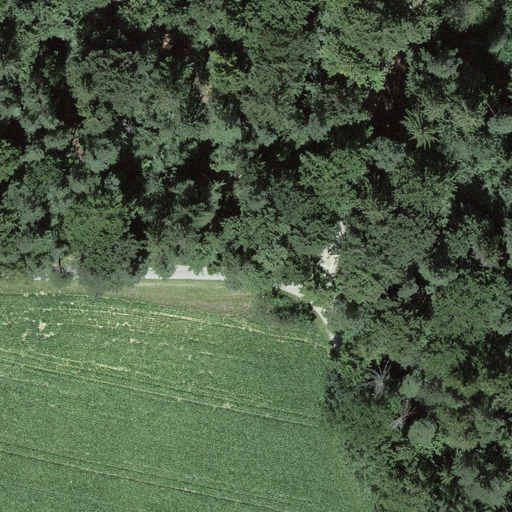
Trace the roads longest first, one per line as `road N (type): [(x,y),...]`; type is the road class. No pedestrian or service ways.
road 1 (track): [(412,511),(349,344),(311,297),(217,275),(0,273)]
road 2 (track): [(328,316),(337,223),(404,0)]
